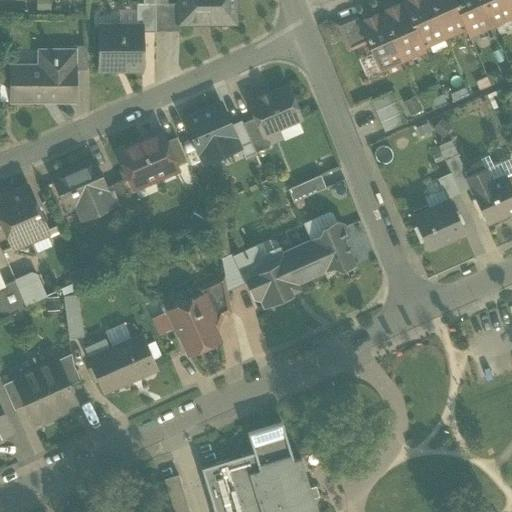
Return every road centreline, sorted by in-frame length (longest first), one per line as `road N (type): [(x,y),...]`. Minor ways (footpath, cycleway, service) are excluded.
road 1 (residential): [(428,319),(0,503)]
road 2 (residential): [(0,164),(101,128),(311,30)]
road 3 (residential): [(311,30),(428,319)]
